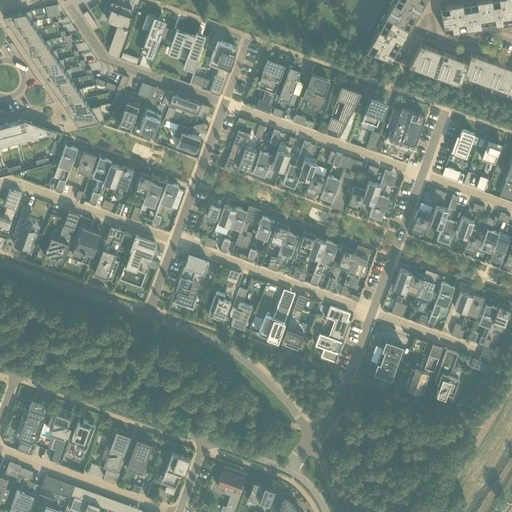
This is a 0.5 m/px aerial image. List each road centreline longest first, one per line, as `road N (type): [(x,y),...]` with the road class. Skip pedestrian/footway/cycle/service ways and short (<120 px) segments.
road 1 (residential): [(174,242),(371,313)]
road 2 (residential): [(421,175),(224,104)]
road 3 (residential): [(309,433),(252,369),(149,315)]
road 4 (residential): [(224,104),(101,60),(66,0)]
road 5 (residential): [(19,373),(202,439)]
road 6 (residential): [(0,182),(174,242)]
road 7 (residential): [(169,511),(0,450)]
road 8 (residential): [(149,315),(0,261)]
road 9 (residential): [(224,104),(174,242)]
road 10 (residential): [(421,175),(371,313)]
